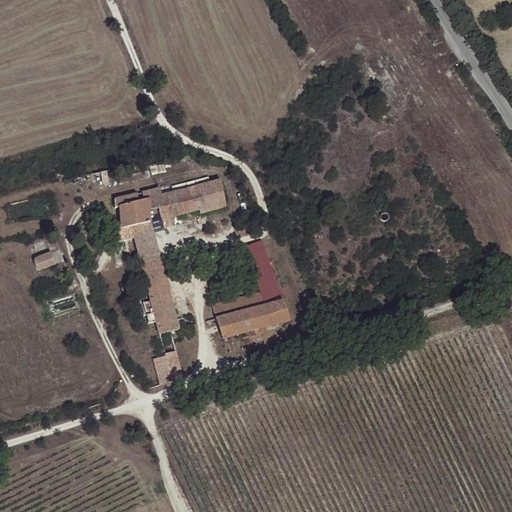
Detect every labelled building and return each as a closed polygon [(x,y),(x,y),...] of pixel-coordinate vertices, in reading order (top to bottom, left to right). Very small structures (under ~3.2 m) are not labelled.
[(205,209),(206,214),(226,209),(221,182),(161,195),(160,189),(114,199),(115,208),(119,208),(121,228),(115,230),(116,243),(134,239),(151,301),(143,303),(148,323),(156,322),(159,335),(179,330),(150,224),(149,210),(159,209),(164,229),(172,227),(169,218),(199,211),(205,209)] [(259,232),(252,216),(244,217),(249,235),(259,232)] [(34,270),(55,265),(52,252),(32,257),(34,270)] [(229,315),(265,306),(260,292),(225,302),(229,315)] [(283,301),(265,306),(229,315),(225,302),(211,306),(222,339),(225,339),(290,321),(283,301)] [(295,338),(290,321),(225,339),(230,355),(295,338)] [(179,364),(176,352),(164,355),(168,368),(179,364)]
